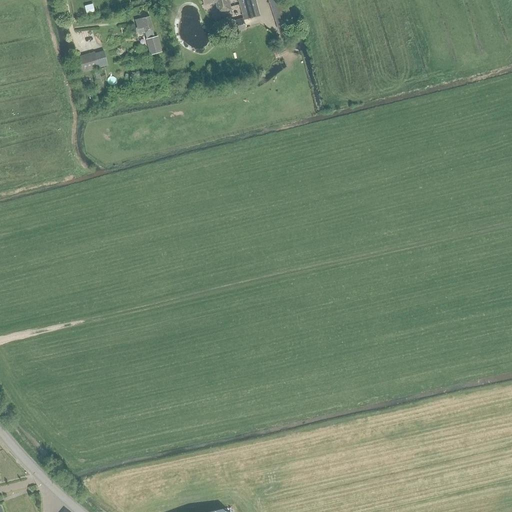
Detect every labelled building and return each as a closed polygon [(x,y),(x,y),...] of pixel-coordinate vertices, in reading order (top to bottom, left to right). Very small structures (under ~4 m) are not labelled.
[(208,0),(209,3),(215,2),(217,13),(229,10),(227,0),(208,0)] [(260,16),(255,0),(237,0),(243,19),(230,23),(233,34),(246,31),(243,20),(260,16)] [(280,4),(278,0),(267,0),(275,23),(291,18),(286,2),(280,4)] [(146,41),(148,40),(151,53),(159,52),(156,38),(154,38),(152,32),(149,17),(142,19),(136,21),(138,30),(139,35),(144,34),(146,41)] [(272,52),(276,58),(282,55),(279,48),(272,52)] [(97,66),(94,52),(74,56),(77,71),(97,66)]
